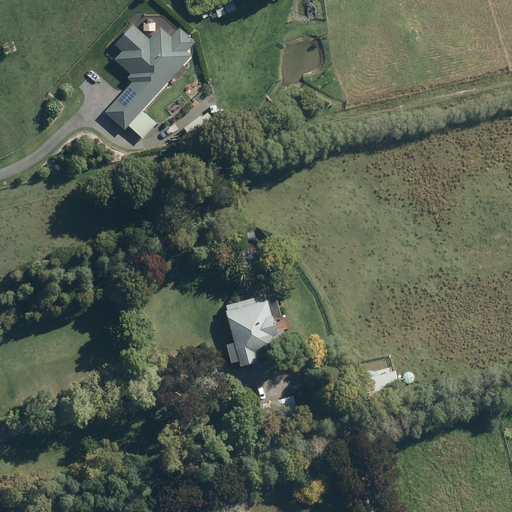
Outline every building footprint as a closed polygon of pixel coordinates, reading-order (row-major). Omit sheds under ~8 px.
[(236,10),(233,0),(199,14),(201,19),(213,14),(215,18),(236,10)] [(121,130),(191,55),(185,49),(193,41),(179,28),(171,37),(160,26),(148,39),(132,24),(106,51),(131,74),(127,78),(131,82),(102,112),(121,130)] [(277,288),(221,303),(239,365),(283,353),(273,317),(284,314),(277,288)] [(357,379),(363,399),(401,389),(396,369),(357,379)] [(302,393),(254,405),(260,427),(308,415),(302,393)]
